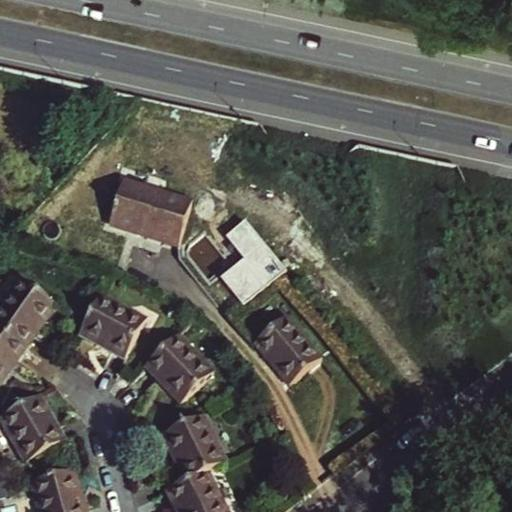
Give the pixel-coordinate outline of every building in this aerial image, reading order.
[(202,208),(132,190),(119,232),(190,251),(202,208)] [(59,310),(25,285),(0,319),(0,330),(30,352),(59,310)] [(151,329),(106,303),(86,338),(130,365),(151,329)] [(327,362),(293,320),(262,344),(296,387),(327,362)] [(0,394),(0,395),(30,352),(0,330),(0,394)] [(181,342),(148,371),(183,412),(216,383),(181,342)] [(38,401),(0,422),(26,468),(64,447),(38,401)] [(225,467),(204,419),(165,436),(187,484),(206,475),(225,467)] [(83,511),(73,473),(32,484),(39,511),(83,511)] [(187,484),(167,493),(174,511),(222,511),(206,475),(187,484)]
